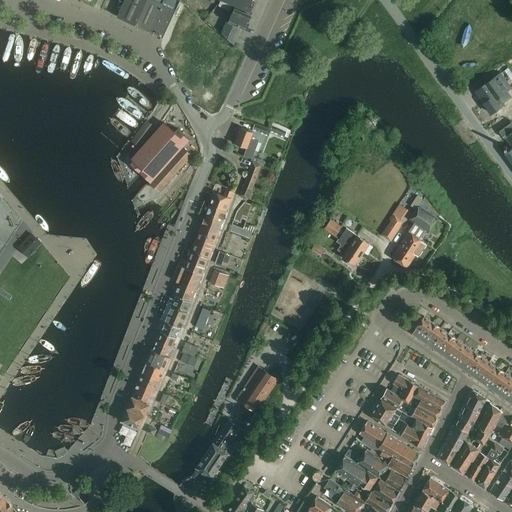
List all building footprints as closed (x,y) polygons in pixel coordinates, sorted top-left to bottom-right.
[(179,0),(178,0),(124,0),(117,16),(162,37),(179,0)] [(251,0),(219,0),(221,0),(218,6),(230,11),(233,12),(229,22),(226,20),(220,33),(234,44),(241,27),(245,29),(251,15),(249,14),(254,2),(252,1),(251,0)] [(221,61),(231,43),(209,30),(213,23),(188,9),(181,21),(186,24),(183,29),(189,32),(180,49),(191,55),(185,65),(202,74),(203,72),(209,76),(218,59),(221,61)] [(475,91),(491,113),(503,105),(498,97),(507,91),(497,76),(475,91)] [(511,122),(499,132),(504,139),(504,138),(511,149),(504,155),(511,165),(511,122)] [(166,123),(130,163),(151,181),(150,182),(159,191),(194,152),(185,144),(190,139),(178,128),(175,131),(166,123)] [(254,124),(253,129),(268,134),(270,130),(254,124)] [(286,131),(272,126),(270,130),(285,136),(286,131)] [(239,132),(235,144),(247,148),(244,155),(252,158),(253,156),(258,141),(250,139),(253,132),(241,127),(240,129),(239,129),(238,132),(239,132)] [(251,161),(238,196),(248,199),(262,165),(257,163),(251,161)] [(230,198),(233,191),(226,189),(224,195),(214,192),(209,203),(227,209),(231,198),(230,198)] [(252,204),(244,201),(236,211),(233,220),(240,222),(243,216),(247,217),(252,204)] [(227,209),(209,203),(206,213),(223,219),(227,209)] [(409,219),(415,223),(426,230),(428,232),(438,218),(419,205),(409,219)] [(223,219),(206,213),(202,223),(209,225),(208,227),(219,231),(223,219)] [(401,219),(393,214),(389,219),(391,220),(381,234),(391,240),(400,226),(402,221),(401,219)] [(331,220),(325,228),(336,235),(341,227),(331,220)] [(202,223),(198,232),(192,249),(209,256),(219,231),(208,227),(209,225),(202,223)] [(409,231),(392,257),(407,267),(408,266),(415,254),(418,256),(426,244),(423,242),(424,241),(420,239),(426,230),(415,223),(409,231)] [(248,242),(252,232),(232,224),(229,232),(246,238),(245,241),(248,242)] [(349,246),(362,254),(370,244),(346,228),(339,239),(339,238),(349,246)] [(28,256),(41,242),(32,234),(19,247),(28,256)] [(349,246),(339,238),(337,241),(341,244),(338,250),(344,254),(343,256),(348,260),(347,262),(353,266),(355,264),(356,265),(362,254),(349,246)] [(321,255),(325,249),(316,243),(312,249),(321,255)] [(209,256),(192,249),(191,250),(188,258),(206,264),(209,258),(209,256)] [(220,251),(215,263),(221,265),(226,253),(220,251)] [(206,264),(188,258),(184,267),(202,273),(206,264)] [(202,273),(184,267),(179,265),(173,279),(178,282),(179,281),(189,285),(191,280),(198,285),(202,274),(202,273)] [(220,285),(224,273),(215,270),(210,282),(220,285)] [(178,282),(174,294),(176,295),(176,296),(191,302),(198,285),(191,280),(189,285),(179,281),(178,282)] [(180,327),(187,311),(191,302),(176,296),(175,299),(170,297),(160,319),(165,321),(180,327)] [(202,330),(210,311),(203,308),(195,327),(202,330)] [(424,316),(412,334),(414,335),(418,330),(424,334),(433,322),(424,316)] [(165,321),(161,331),(176,337),(180,328),(180,327),(165,321)] [(440,328),(433,322),(424,334),(430,338),(426,344),(428,345),(440,328)] [(440,328),(428,345),(430,347),(434,341),(440,345),(448,333),(440,328)] [(176,337),(161,331),(157,340),(172,346),(176,337)] [(448,333),(440,345),(446,349),(442,355),(444,357),(456,339),(448,333)] [(464,344),(456,339),(444,357),(446,358),(450,352),(456,356),(464,344)] [(157,340),(153,350),(168,356),(170,357),(168,356),(172,346),(157,340)] [(198,347),(191,344),(186,342),(182,351),(194,356),(198,347)] [(472,350),(464,344),(456,356),(462,360),(458,366),(460,368),(472,350)] [(148,361),(147,361),(146,362),(165,369),(170,357),(168,356),(153,350),(148,361)] [(481,356),(472,350),(460,368),(462,369),(466,363),(472,367),(481,356)] [(181,360),(188,363),(191,355),(184,352),(181,360)] [(481,356),(472,367),(479,372),(474,378),(476,379),(489,361),(481,356)] [(489,361),(476,379),(478,380),(482,374),(488,379),(496,367),(489,361)] [(146,362),(137,383),(156,391),(160,381),(165,369),(146,362)] [(237,398),(257,411),(261,405),(265,400),(278,379),(277,378),(270,374),(258,366),(237,398)] [(504,372),(496,367),(488,379),(494,383),(490,389),(492,390),(504,372)] [(511,378),(511,377),(504,372),(492,390),(494,391),(498,385),(504,390),(511,378)] [(412,394),(417,385),(398,374),(392,383),(395,384),(404,389),(412,394)] [(137,383),(131,397),(149,405),(156,391),(137,383)] [(404,389),(395,384),(391,391),(387,388),(380,399),(394,408),(395,409),(401,399),(404,395),(402,393),(404,389)] [(420,386),(417,385),(412,394),(421,399),(427,402),(432,393),(420,386)] [(404,395),(401,399),(407,402),(412,394),(404,389),(402,393),(404,395)] [(489,401),(473,391),(466,405),(481,415),(487,404),(489,401)] [(160,402),(164,404),(168,395),(164,393),(160,402)] [(445,400),(432,393),(427,402),(440,410),(445,400)] [(149,405),(131,397),(121,420),(139,428),(149,405)] [(394,408),(380,399),(370,416),(385,425),(392,429),(394,425),(388,421),(395,409),(394,408)] [(421,399),(416,407),(437,418),(440,410),(427,402),(421,399)] [(488,404),(476,424),(480,427),(473,438),(480,442),(482,444),(499,417),(503,411),(490,402),(488,404)] [(466,405),(460,418),(472,425),(474,426),(475,423),(481,415),(466,405)] [(437,418),(416,407),(411,416),(432,427),(437,418)] [(511,415),(504,409),(503,411),(499,417),(507,422),(509,424),(511,419),(511,415)] [(432,427),(411,416),(407,424),(429,434),(432,427)] [(458,421),(456,424),(468,432),(472,425),(460,418),(458,421)] [(213,442),(196,468),(204,473),(211,478),(212,478),(244,430),(236,425),(237,425),(228,419),(213,442)] [(365,445),(377,427),(367,421),(359,433),(364,436),(361,442),(365,445)] [(511,425),(509,424),(507,422),(499,434),(502,436),(511,442),(511,425)] [(422,447),(429,434),(407,424),(405,423),(399,433),(422,447)] [(468,432),(456,424),(451,434),(464,441),(465,440),(464,440),(468,432)] [(147,431),(154,434),(156,429),(149,426),(147,431)] [(365,445),(372,449),(374,451),(378,445),(387,432),(377,427),(365,445)] [(167,441),(169,437),(158,432),(156,436),(167,441)] [(404,443),(387,432),(378,445),(396,456),(412,467),(420,452),(404,443)] [(464,441),(451,434),(446,443),(460,451),(465,443),(464,441)] [(460,451),(451,465),(465,474),(482,444),(480,442),(477,447),(465,440),(464,441),(465,443),(460,451)] [(491,459),(477,482),(485,487),(496,470),(501,462),(499,461),(498,462),(493,459),(498,452),(500,454),(503,448),(494,442),(485,455),(491,459)] [(460,451),(446,443),(438,457),(451,465),(460,451)] [(482,444),(465,474),(477,482),(491,459),(485,455),(482,453),(486,446),(482,444)] [(372,449),(370,452),(374,454),(389,465),(407,476),(412,467),(396,456),(378,445),(374,451),(372,449)] [(54,453),(57,459),(67,454),(64,448),(54,453)] [(370,452),(366,449),(358,462),(377,475),(381,470),(384,473),(389,465),(374,454),(370,452)] [(359,482),(367,470),(351,460),(345,455),(335,470),(357,485),(359,482)] [(511,459),(499,477),(506,482),(508,482),(511,479),(511,459)] [(322,473),(323,473),(323,472),(319,470),(318,469),(317,469),(314,471),(312,473),(312,475),(312,476),(312,478),(314,480),(316,482),(318,480),(319,480),(323,474),(322,473)] [(406,478),(391,469),(385,480),(396,487),(400,490),(406,478)] [(377,476),(367,470),(359,482),(366,487),(371,490),(372,491),(375,487),(372,485),(377,476)] [(176,507),(174,507),(175,511),(192,511),(206,486),(203,484),(206,480),(202,477),(198,477),(195,477),(193,477),(191,483),(200,486),(200,487),(188,508),(179,502),(176,507)] [(441,504),(451,489),(431,477),(422,491),(441,504)] [(499,477),(490,490),(506,501),(511,493),(511,479),(508,482),(506,482),(499,477)] [(356,496),(329,478),(324,487),(339,497),(343,500),(344,499),(351,504),(356,496)] [(394,487),(380,478),(375,487),(372,491),(392,504),(399,490),(394,487)] [(245,505),(246,504),(247,502),(253,491),(244,486),(235,499),(245,505)] [(441,504),(437,511),(438,511),(451,511),(453,511),(461,497),(451,489),(441,504)] [(371,490),(364,501),(382,511),(386,511),(392,504),(372,491),(371,490)] [(422,491),(415,504),(426,511),(430,505),(436,508),(433,511),(436,511),(437,511),(441,504),(422,491)] [(316,511),(325,511),(330,505),(317,496),(309,507),(316,511)] [(382,511),(364,501),(356,496),(351,504),(359,509),(359,511),(360,511),(382,511)] [(343,500),(339,497),(336,503),(350,511),(360,511),(359,511),(359,509),(351,504),(344,499),(343,500)] [(453,511),(451,511),(468,511),(473,505),(461,497),(453,511)] [(12,511),(15,510),(4,498),(0,501),(0,511),(12,511)] [(240,511),(243,509),(245,510),(246,509),(248,510),(251,505),(247,502),(246,504),(245,505),(235,499),(226,511),(240,511)]
